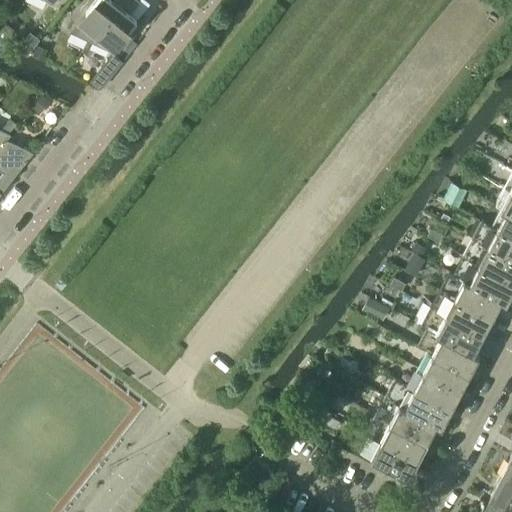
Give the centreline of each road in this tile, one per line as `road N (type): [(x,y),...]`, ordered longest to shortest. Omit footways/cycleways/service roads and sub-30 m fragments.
road 1 (residential): [(0,232),(178,4),(173,0)]
road 2 (residential): [(511,352),(428,511)]
